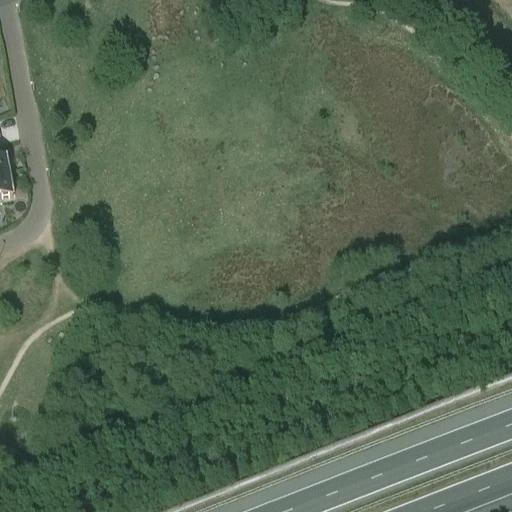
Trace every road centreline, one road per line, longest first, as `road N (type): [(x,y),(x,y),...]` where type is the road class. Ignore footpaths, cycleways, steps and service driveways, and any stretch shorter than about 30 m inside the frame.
road 1 (residential): [(0,246),(38,224),(41,206),(5,0)]
road 2 (motorway): [(511,425),(286,511)]
